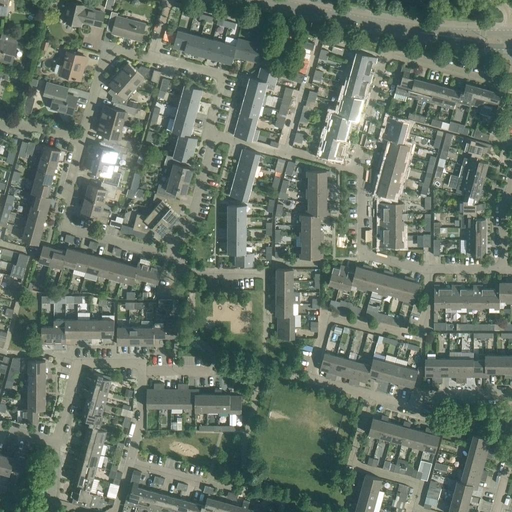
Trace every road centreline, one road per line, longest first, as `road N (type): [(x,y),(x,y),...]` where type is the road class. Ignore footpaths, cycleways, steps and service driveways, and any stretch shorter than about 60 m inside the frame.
road 1 (residential): [(353,168),(384,57),(511,86)]
road 2 (residential): [(304,378),(327,312),(419,336),(429,269)]
road 3 (tertiary): [(446,36),(259,0)]
road 4 (residential): [(163,254),(65,226),(80,140)]
road 5 (residential): [(414,510),(422,483),(349,463),(368,396)]
road 6 (residential): [(429,269),(364,254),(361,172),(353,168)]
road 7 (residential): [(55,443),(78,363),(141,370)]
road 8 (residential): [(511,395),(445,395),(411,407),(368,396)]
road 9 (residential): [(80,140),(101,68),(116,51),(152,59)]
road 10 (residential): [(152,59),(223,75),(213,135)]
road 11 (residential): [(163,254),(191,221),(213,135)]
